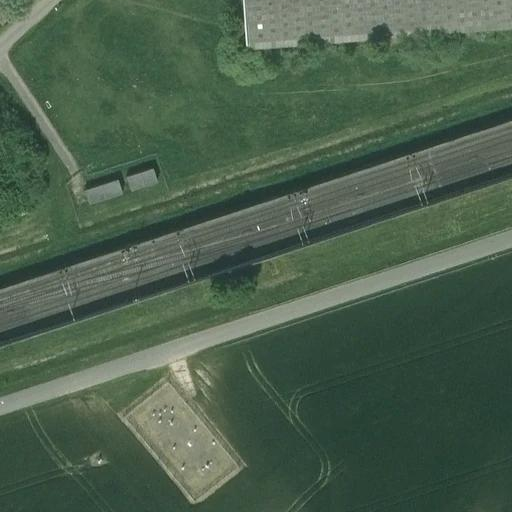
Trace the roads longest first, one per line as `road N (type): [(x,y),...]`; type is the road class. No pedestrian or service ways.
road 1 (unclassified): [(0,407),(511,239)]
road 2 (motorway): [(0,115),(349,0)]
road 3 (motorway): [(179,0),(0,58)]
